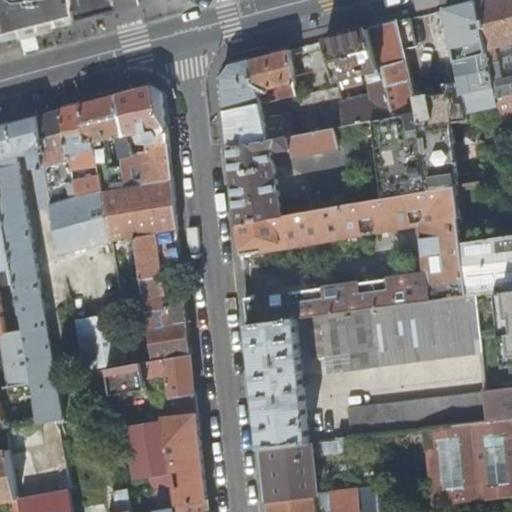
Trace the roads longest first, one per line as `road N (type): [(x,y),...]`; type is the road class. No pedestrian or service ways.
road 1 (residential): [(186,31),(237,511)]
road 2 (primary): [(186,31),(0,81)]
road 3 (primary): [(309,0),(186,31)]
